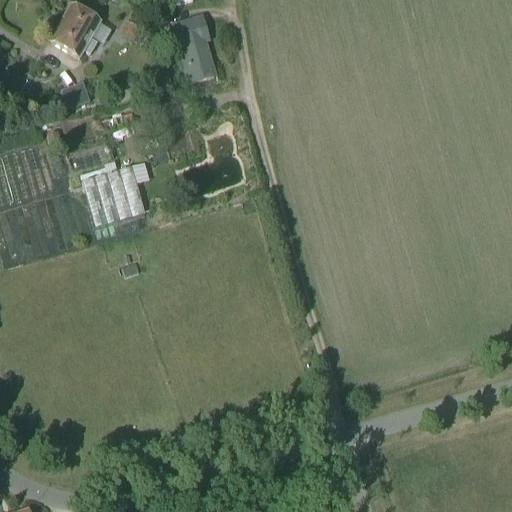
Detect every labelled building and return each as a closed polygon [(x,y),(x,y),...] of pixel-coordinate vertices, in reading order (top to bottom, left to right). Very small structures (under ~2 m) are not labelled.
[(127,8),(132,0),(107,0),(106,3),(118,10),(122,4),(127,8)] [(89,58),(95,48),(89,44),(98,28),(70,11),(50,45),(79,61),(83,55),(89,58)] [(208,44),(201,22),(172,31),(175,42),(175,41),(188,87),(213,80),(203,45),(208,44)] [(130,45),(137,33),(127,27),(120,39),(130,45)] [(117,110),(138,102),(132,87),(111,96),(117,110)] [(48,149),(60,146),(57,136),(45,139),(48,149)] [(93,233),(144,219),(131,172),(80,186),(93,233)] [(134,266),(121,271),(125,281),(138,277),(134,266)]
